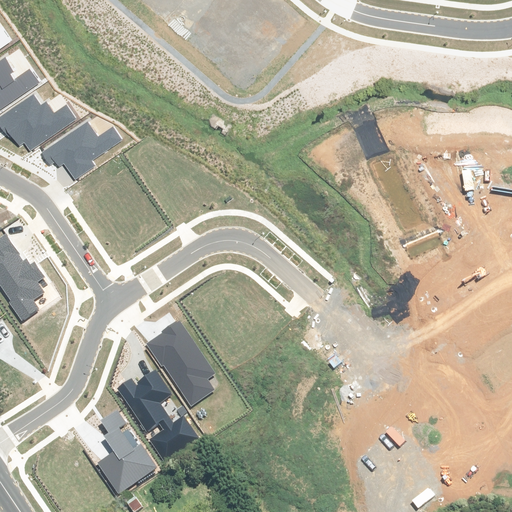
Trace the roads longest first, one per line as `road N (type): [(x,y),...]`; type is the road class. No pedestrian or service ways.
road 1 (residential): [(104,299),(213,240),(246,248),(293,291)]
road 2 (residential): [(0,450),(66,399),(104,299)]
road 3 (residential): [(341,0),(365,12),(511,31)]
road 4 (unknown): [(390,379),(511,497)]
road 5 (residential): [(104,299),(46,208),(0,171)]
road 6 (unknown): [(390,379),(463,299),(486,288),(511,291)]
road 7 (unknown): [(293,291),(390,379)]
